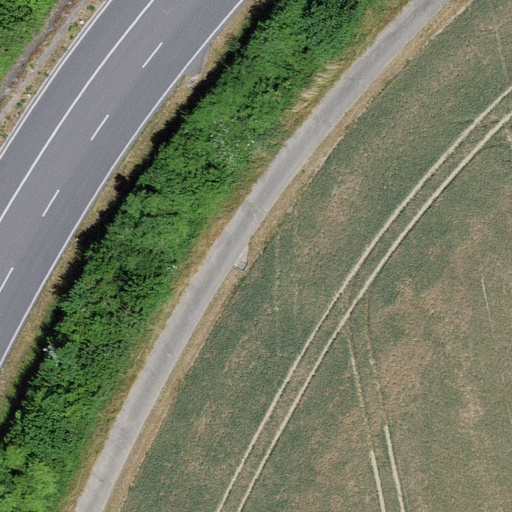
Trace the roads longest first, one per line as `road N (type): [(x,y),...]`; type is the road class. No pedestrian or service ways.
road 1 (track): [(426,0),(248,213),(98,478),(87,511)]
road 2 (primary): [(0,258),(59,158),(179,0)]
